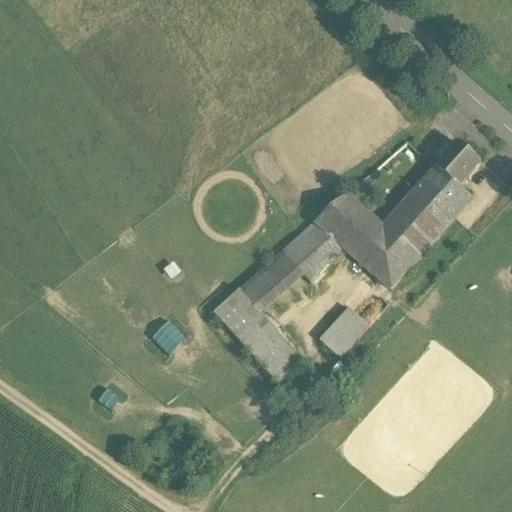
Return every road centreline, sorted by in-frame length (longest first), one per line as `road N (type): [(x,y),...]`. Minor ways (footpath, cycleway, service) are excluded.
road 1 (residential): [(511,135),(451,87),(369,0)]
road 2 (track): [(130,478),(0,387)]
